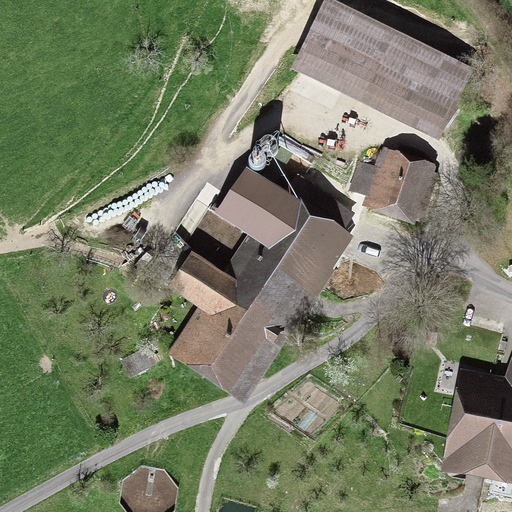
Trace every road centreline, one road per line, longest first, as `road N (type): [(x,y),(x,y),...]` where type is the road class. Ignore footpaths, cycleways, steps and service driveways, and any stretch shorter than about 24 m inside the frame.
road 1 (track): [(173,198),(274,117),(349,118),(446,163),(453,177),(430,245)]
road 2 (unclassified): [(259,391),(356,334),(433,258),(511,288)]
road 3 (unclassified): [(259,391),(176,421),(3,511)]
road 4 (track): [(204,511),(221,442),(259,391)]
